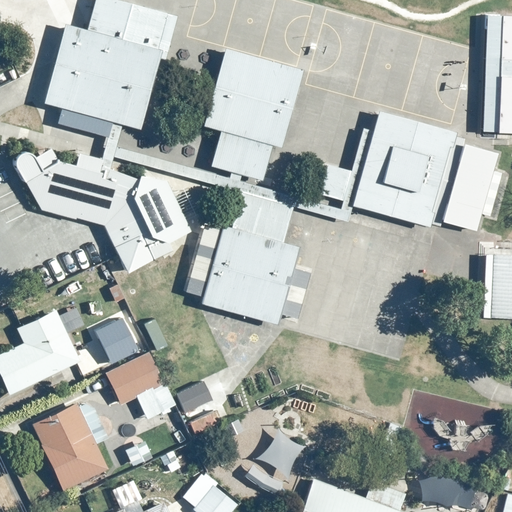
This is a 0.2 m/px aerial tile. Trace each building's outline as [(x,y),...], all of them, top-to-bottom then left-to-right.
[(69,0),(64,21),(42,16),(21,94),(120,120),(151,3),(138,0),(69,0)] [(511,2),(467,1),(462,120),(511,122),(511,2)] [(284,59),(207,36),(183,115),(201,121),(190,156),(241,172),(252,137),(259,139),(284,59)] [(440,119),(352,94),(322,197),(410,222),(440,119)] [(481,144),(438,131),(415,209),(459,221),(481,144)] [(0,141),(0,166),(21,200),(81,214),(111,177),(0,141)] [(111,177),(81,214),(181,410),(218,391),(111,177)] [(280,239),(202,216),(180,291),(258,314),(280,239)] [(511,276),(511,246),(462,244),(459,309),(510,312),(511,276)] [(78,360),(53,309),(15,327),(22,341),(0,352),(0,378),(7,394),(78,360)] [(398,372),(258,338),(247,384),(387,418),(398,372)] [(174,405),(149,352),(104,374),(118,404),(134,396),(145,419),(174,405)] [(109,370),(104,355),(77,366),(82,380),(109,370)] [(106,469),(94,444),(113,435),(101,410),(82,418),(75,402),(30,423),(61,490),(106,469)] [(234,416),(220,424),(228,438),(242,431),(234,416)] [(121,450),(129,466),(150,457),(142,440),(121,450)] [(171,448),(157,456),(167,475),(181,468),(171,448)] [(282,475),(251,460),(241,480),(273,495),(282,475)] [(198,473),(177,498),(194,511),(228,511),(235,504),(198,473)] [(481,511),(487,490),(420,473),(423,502),(462,511),(481,511)] [(131,477),(112,486),(121,506),(140,498),(131,477)] [(365,500),(310,480),(298,511),(398,511),(402,503),(380,495),(368,491),(365,500)] [(511,511),(511,493),(504,491),(498,511),(511,511)] [(168,511),(163,500),(134,511),(123,511),(122,509),(114,511),(168,511)]
